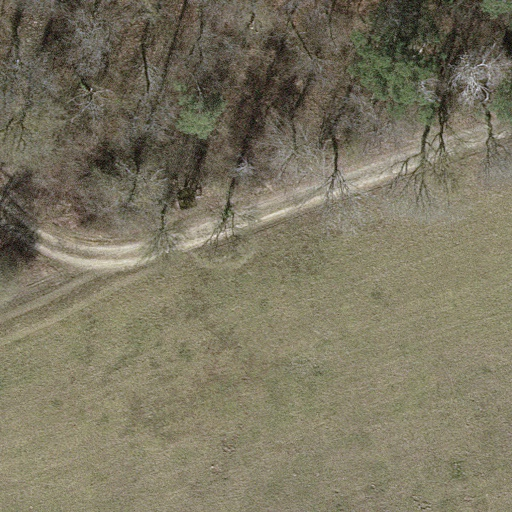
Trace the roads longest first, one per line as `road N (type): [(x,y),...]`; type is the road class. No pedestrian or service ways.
road 1 (track): [(0,200),(52,246),(142,240),(511,120)]
road 2 (track): [(142,240),(0,289)]
